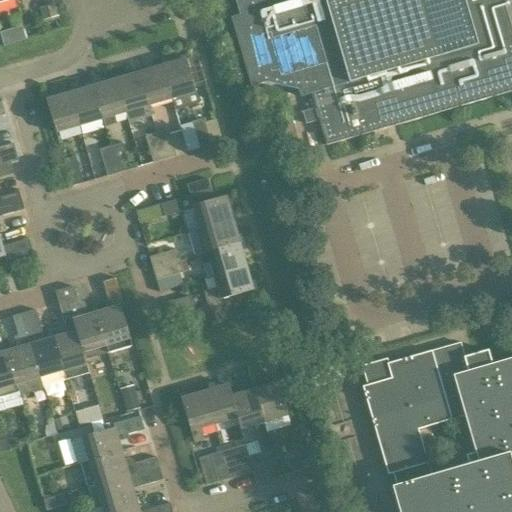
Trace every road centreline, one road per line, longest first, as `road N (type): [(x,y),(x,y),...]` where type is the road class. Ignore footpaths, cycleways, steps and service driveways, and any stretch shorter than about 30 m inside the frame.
road 1 (residential): [(313,511),(305,485),(183,510)]
road 2 (residential): [(38,209),(30,180),(35,157),(12,76)]
